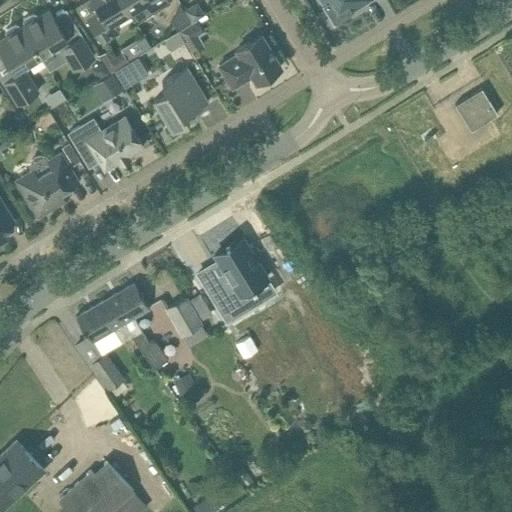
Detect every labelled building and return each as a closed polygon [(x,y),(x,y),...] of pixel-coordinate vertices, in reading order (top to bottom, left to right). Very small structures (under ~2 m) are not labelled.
[(121,0),(91,0),(92,0),(87,3),(85,0),(75,7),(84,21),(87,20),(101,43),(119,32),(113,22),(129,12),(121,0)] [(121,0),(129,12),(136,24),(170,3),(168,0),(121,0)] [(329,17),(340,20),(352,12),(350,9),(364,0),(323,0),(325,3),(322,5),(329,17)] [(184,9),(192,22),(197,19),(205,14),(197,2),(184,9)] [(178,31),(192,22),(179,4),(171,19),(178,31)] [(25,24),(22,26),(40,55),(53,47),(56,51),(60,49),(73,70),(94,56),(88,47),(78,30),(66,37),(49,9),(37,16),(35,14),(32,13),(24,18),(23,21),(25,24)] [(178,31),(185,42),(191,52),(204,44),(199,36),(205,32),(197,19),(192,22),(178,31)] [(7,35),(0,38),(0,49),(12,70),(0,77),(11,94),(17,104),(38,91),(25,70),(30,67),(27,63),(40,55),(22,26),(19,27),(18,25),(15,24),(6,29),(5,32),(7,35)] [(178,31),(164,40),(171,50),(185,42),(178,31)] [(261,34),(244,44),(236,50),(238,53),(218,65),(232,87),(251,75),(256,82),(281,66),(261,34)] [(127,58),(150,46),(145,35),(121,46),(127,58)] [(122,51),(116,55),(111,46),(100,53),(111,70),(128,60),(122,51)] [(152,102),(161,116),(172,133),(189,123),(185,115),(208,101),(187,66),(162,82),(168,92),(152,102)] [(112,72),(101,78),(112,95),(122,89),(112,72)] [(455,104),(466,121),(471,129),(497,113),(481,88),(455,104)] [(14,114),(7,128),(14,131),(21,118),(14,114)] [(93,116),(67,132),(77,147),(89,167),(99,161),(104,170),(143,146),(133,129),(124,115),(101,129),(93,116)] [(437,115),(411,127),(419,146),(446,134),(437,115)] [(10,144),(6,137),(0,140),(0,147),(1,149),(10,144)] [(78,181),(68,164),(61,152),(48,160),(46,155),(40,153),(34,155),(31,159),(30,165),(31,170),(16,180),(38,216),(64,199),(60,192),(78,181)] [(14,222),(13,220),(0,199),(0,238),(4,236),(1,230),(14,222)] [(231,274),(204,291),(228,330),(257,311),(245,293),(267,279),(245,244),(222,259),(231,274)] [(134,282),(108,297),(123,323),(132,337),(154,368),(155,367),(168,358),(156,341),(148,341),(143,331),(134,316),(149,307),(140,291),(134,282)] [(209,312),(201,296),(200,293),(189,300),(187,295),(166,307),(189,345),(207,335),(198,319),(209,312)] [(87,336),(75,343),(89,365),(90,364),(90,363),(101,356),(91,341),(113,328),(121,342),(122,343),(132,337),(123,323),(108,297),(76,316),(87,336)] [(101,356),(90,363),(90,364),(108,390),(111,389),(123,380),(125,379),(106,352),(101,356)] [(192,383),(177,389),(181,398),(182,398),(185,406),(199,399),(196,392),(196,391),(192,383)] [(0,505),(1,506),(33,477),(36,480),(45,471),(34,459),(30,455),(16,440),(0,455),(2,458),(0,460),(0,505)] [(90,470),(59,498),(71,511),(138,511),(146,506),(132,491),(133,490),(106,461),(93,473),(90,470)] [(207,511),(213,511),(222,505),(214,494),(201,503),(207,511)]
